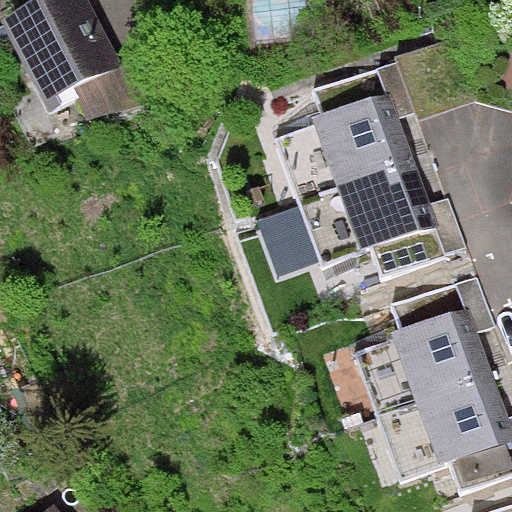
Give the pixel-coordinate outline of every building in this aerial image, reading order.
[(79,0),(57,0),(9,24),(50,106),(116,72),(79,0)] [(324,0),(252,0),(258,48),(329,39),(324,0)] [(412,116),(394,64),(311,94),(319,117),(303,123),(308,138),(275,150),(294,203),(411,162),(396,122),(412,116)] [(377,278),(460,248),(441,196),(425,202),(411,162),(295,203),(313,256),(346,244),(352,260),(368,254),(377,278)] [(495,331),(476,279),(393,309),(401,332),(385,338),(390,354),(357,365),(376,418),(493,377),(479,337),(495,331)] [(459,493),(511,474),(511,415),(507,417),(493,377),(377,419),(396,471),(429,460),(434,475),(450,469),(459,493)]
